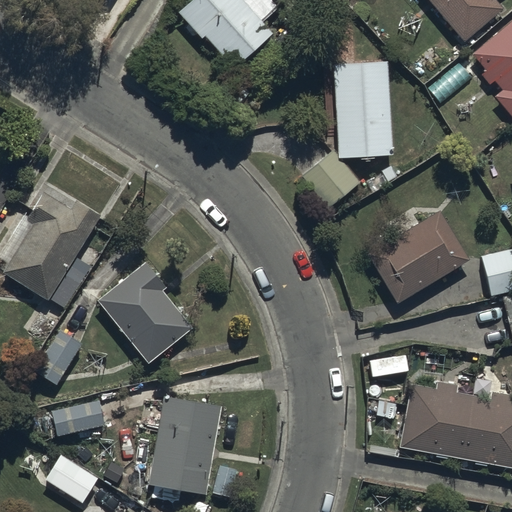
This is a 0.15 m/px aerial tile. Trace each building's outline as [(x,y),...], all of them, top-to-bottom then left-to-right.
[(185,0),(177,6),(201,34),(204,32),(231,63),(272,28),(263,17),(278,4),(274,0),(185,0)] [(433,0),(462,35),(502,2),(500,0),(433,0)] [(511,16),(471,49),(486,67),(481,71),(490,81),(495,77),(501,85),(493,91),(511,114),(511,16)] [(333,59),(337,153),(392,150),(387,56),(333,59)] [(358,178),(330,148),(301,174),(329,204),(358,178)] [(33,218),(2,266),(65,306),(93,263),(76,252),(101,212),(76,195),(70,205),(44,188),(27,214),(33,218)] [(440,205),(368,247),(397,297),(469,255),(440,205)] [(511,243),(480,252),(489,290),(511,284),(511,243)] [(146,257),(97,295),(147,359),(193,324),(163,285),(166,283),(146,257)] [(81,341),(59,326),(33,366),(55,380),(81,341)] [(409,381),(401,444),(436,449),(435,454),(448,456),(449,452),(475,456),(474,461),(486,463),(486,459),(511,462),(511,398),(509,398),(510,392),(489,389),(488,395),(456,391),(457,382),(438,379),(437,384),(409,381)] [(220,404),(162,394),(146,478),(205,488),(220,404)] [(97,396),(50,406),(56,431),(103,421),(97,396)]
